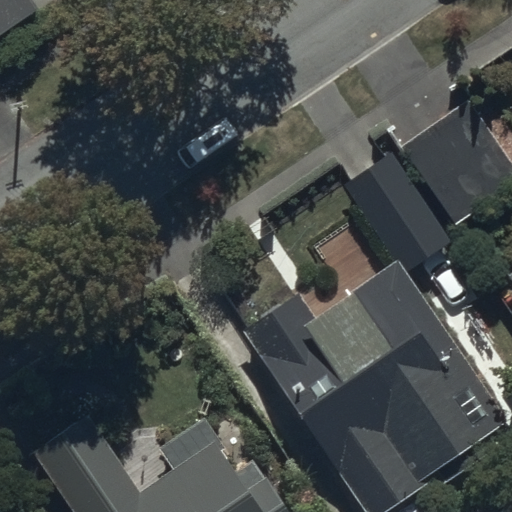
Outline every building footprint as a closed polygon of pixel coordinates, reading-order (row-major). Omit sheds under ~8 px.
[(35,0),(0,0),(0,35),(41,8),(35,0)] [(460,223),(511,188),(511,150),(470,89),(401,135),(460,223)] [(453,237),(390,145),(346,175),(408,267),(453,237)] [(253,350),(363,511),(381,511),(504,429),(389,259),(315,309),(298,283),(236,325),(253,350)] [(214,433),(137,484),(84,406),(36,439),(84,511),(293,511),(265,470),(247,482),(214,433)]
